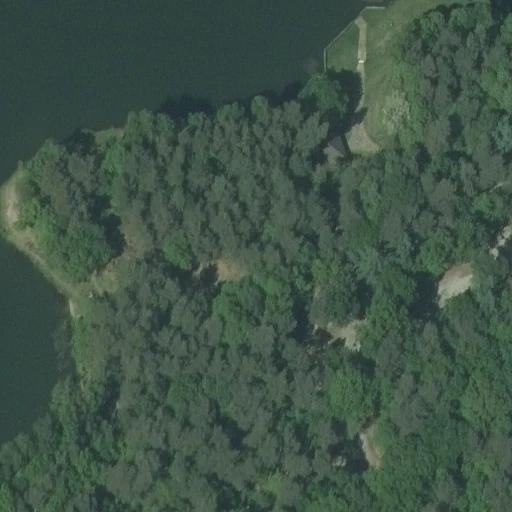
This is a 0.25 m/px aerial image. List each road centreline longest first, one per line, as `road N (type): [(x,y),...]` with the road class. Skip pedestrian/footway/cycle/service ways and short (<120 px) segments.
road 1 (track): [(344,259),(101,284)]
road 2 (track): [(511,247),(395,351),(362,411)]
